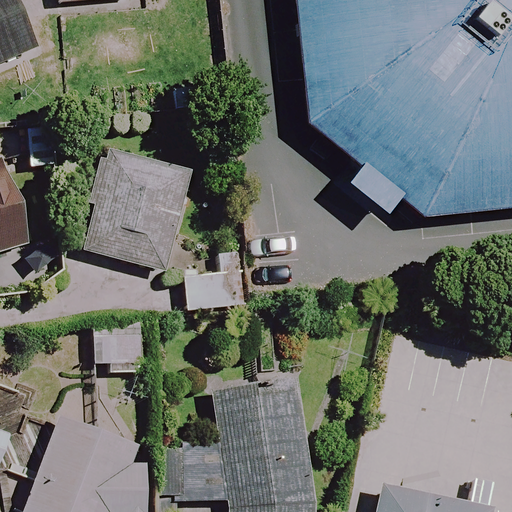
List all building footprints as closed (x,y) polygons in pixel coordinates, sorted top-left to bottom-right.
[(128,0),(127,0),(47,0),(49,8),(128,0)] [(511,0),(279,0),(292,124),(406,220),(511,208),(511,0)] [(0,66),(23,56),(0,6),(0,66)] [(190,206),(173,203),(179,172),(92,154),(70,260),(157,279),(164,243),(182,247),(190,206)] [(0,282),(21,277),(0,206),(0,282)] [(234,312),(231,277),(174,282),(177,317),(234,312)] [(140,379),(138,327),(92,329),(94,380),(140,379)] [(295,511),(291,392),(208,395),(210,457),(152,460),(155,508),(218,505),(218,511),(295,511)] [(150,511),(151,472),(131,472),(117,472),(123,457),(48,428),(14,511),(150,511)] [(457,511),(371,494),(367,511),(457,511)]
